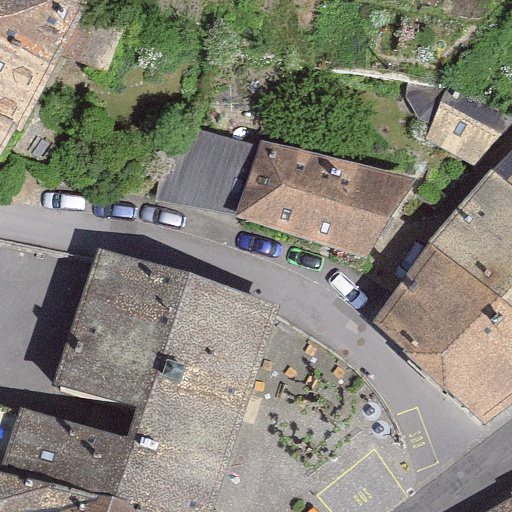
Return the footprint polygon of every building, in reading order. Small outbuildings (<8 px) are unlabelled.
[(0,0),(0,45),(57,72),(87,14),(89,0),(0,0)] [(0,124),(18,131),(23,133),(57,72),(0,45),(0,124)] [(511,122),(452,87),(430,141),(473,166),(511,127),(511,122)] [(0,162),(18,131),(0,124),(0,162)] [(260,226),(280,154),(197,130),(176,202),(260,226)] [(280,154),(260,226),(348,259),(376,180),(280,154)] [(499,310),(511,295),(511,191),(508,188),(495,177),(432,249),(499,310)] [(376,180),(348,259),(369,265),(414,187),(376,180)] [(511,183),(508,188),(511,191),(511,295),(499,310),(511,320),(511,183)] [(486,428),(511,410),(511,320),(499,310),(432,249),(378,327),(486,428)] [(0,475),(114,510),(119,511),(216,511),(242,430),(276,322),(278,315),(96,258),(57,383),(55,389),(139,416),(128,449),(0,409),(0,475)] [(0,511),(112,511),(114,510),(0,475),(0,511)] [(511,511),(511,498),(490,511),(511,511)]
